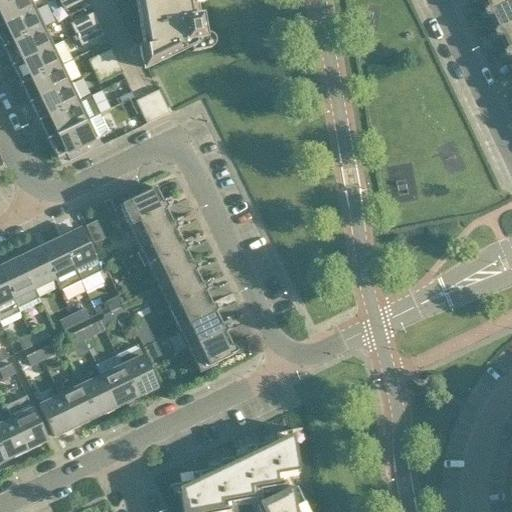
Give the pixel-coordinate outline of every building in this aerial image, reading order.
[(0,26),(36,10),(31,0),(8,0),(0,4),(0,26)] [(58,0),(64,10),(84,0),(58,0)] [(143,47),(141,48),(141,47),(139,47),(141,57),(146,69),(197,45),(197,43),(196,39),(203,38),(203,39),(205,38),(199,2),(192,4),(190,0),(142,0),(151,46),(145,47),(145,46),(143,47)] [(483,0),(489,10),(509,0),(483,0)] [(492,17),(499,31),(511,24),(511,0),(509,0),(489,10),(489,11),(492,10),(494,15),(492,17)] [(2,48),(3,48),(45,28),(36,10),(0,26),(0,40),(3,47),(2,48)] [(70,24),(76,36),(99,25),(93,13),(70,24)] [(502,37),(508,51),(511,49),(511,24),(499,31),(501,30),(504,36),(502,37)] [(104,36),(99,25),(76,36),(81,47),(104,36)] [(12,66),(11,66),(11,67),(54,46),(45,28),(3,48),(3,49),(4,48),(12,66)] [(20,84),(20,85),(62,65),(54,46),(11,67),(12,67),(21,84),(20,84)] [(88,61),(94,72),(116,61),(111,50),(88,61)] [(122,73),(116,61),(94,72),(99,84),(122,73)] [(30,102),(29,103),(71,83),(62,65),(20,85),(20,86),(21,85),(30,102)] [(38,121),(38,122),(80,102),(71,83),(29,103),(29,104),(30,104),(38,121)] [(158,91),(147,96),(158,119),(169,114),(158,91)] [(147,124),(158,119),(147,96),(136,102),(147,124)] [(47,139),(46,140),(47,140),(100,115),(91,97),(80,102),(38,122),(39,122),(47,139)] [(69,162),(102,146),(98,138),(108,133),(108,132),(107,133),(99,116),(100,116),(100,115),(47,140),(47,141),(48,140),(57,159),(66,154),(69,162)] [(115,212),(120,210),(129,228),(165,210),(163,211),(160,205),(162,204),(155,189),(156,189),(155,187),(148,191),(144,183),(109,200),(115,212)] [(165,210),(129,228),(139,248),(175,231),(175,230),(172,231),(170,226),(172,224),(165,210)] [(73,231),(59,237),(75,270),(75,269),(81,281),(102,272),(81,230),(74,233),(73,231)] [(175,231),(139,248),(144,260),(141,262),(145,271),(185,251),(182,252),(179,246),(182,245),(175,231)] [(46,244),(47,246),(40,250),(54,280),(60,292),(80,282),(75,270),(59,237),(46,244)] [(33,253),(32,251),(18,257),(34,289),(54,280),(40,250),(33,253)] [(185,251),(145,271),(148,278),(152,276),(158,289),(195,272),(195,271),(192,273),(189,267),(192,265),(185,251)] [(0,268),(0,272),(13,299),(20,313),(40,303),(34,289),(18,257),(4,264),(6,266),(0,268)] [(0,322),(20,313),(13,299),(0,272),(0,322)] [(195,272),(158,289),(168,310),(205,292),(202,293),(199,287),(202,286),(195,272)] [(205,292),(168,310),(178,331),(215,313),(215,312),(212,314),(209,308),(212,306),(205,292)] [(106,303),(110,313),(123,307),(118,297),(106,303)] [(128,316),(123,307),(110,313),(115,322),(128,316)] [(84,310),(72,316),(76,326),(89,320),(84,310)] [(215,313),(178,331),(188,351),(225,333),(222,334),(219,328),(222,327),(215,313)] [(76,326),(72,316),(59,322),(64,332),(76,326)] [(90,326),(79,331),(84,341),(95,335),(90,326)] [(43,330),(31,336),(35,345),(48,339),(43,330)] [(84,341),(79,331),(66,337),(71,347),(84,341)] [(225,333),(188,351),(199,374),(216,366),(216,364),(235,355),(234,353),(232,355),(229,349),(232,347),(225,333)] [(35,345),(31,336),(18,342),(23,351),(35,345)] [(50,345),(38,351),(43,361),(55,355),(50,345)] [(116,356),(136,397),(142,394),(143,397),(158,390),(137,346),(116,356)] [(43,361),(38,351),(25,357),(30,367),(43,361)] [(115,356),(96,366),(101,377),(117,409),(130,403),(129,401),(136,397),(116,356),(115,356)] [(0,369),(0,374),(3,380),(15,374),(11,364),(0,369)] [(117,409),(101,377),(81,387),(95,417),(102,413),(103,416),(117,409)] [(95,417),(81,387),(60,397),(75,429),(89,423),(88,420),(95,417)] [(11,420),(27,453),(41,446),(40,444),(47,440),(26,396),(5,406),(11,420)] [(75,429),(60,397),(39,407),(53,437),(61,433),(62,436),(75,429)] [(14,459),(27,453),(11,420),(0,425),(0,448),(5,460),(12,457),(14,459)] [(179,486),(183,511),(229,511),(228,504),(257,499),(255,491),(284,486),(283,478),(298,475),(290,433),(299,431),(299,430),(274,435),(275,443),(246,448),(248,456),(219,461),(220,469),(192,474),(193,482),(170,486),(170,488),(179,486)] [(297,511),(295,506),(302,503),(295,488),(255,507),(257,511),(297,511)]
